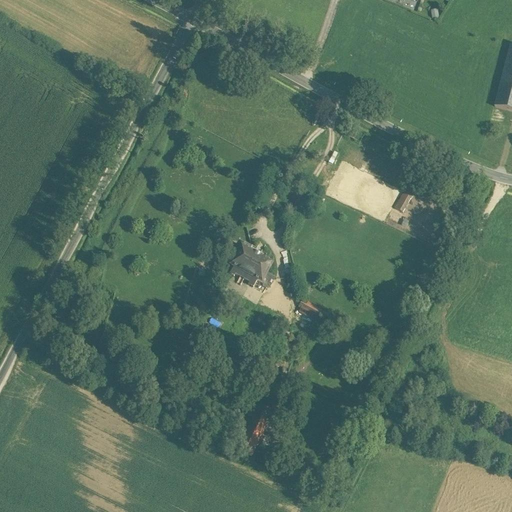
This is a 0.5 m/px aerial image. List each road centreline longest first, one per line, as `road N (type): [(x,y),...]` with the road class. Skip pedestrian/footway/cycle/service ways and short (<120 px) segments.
road 1 (unclassified): [(192,20),(0,386)]
road 2 (secondary): [(511,180),(382,124),(192,20)]
road 3 (track): [(282,307),(274,244),(345,103)]
road 4 (track): [(274,244),(263,220),(314,133),(331,123)]
